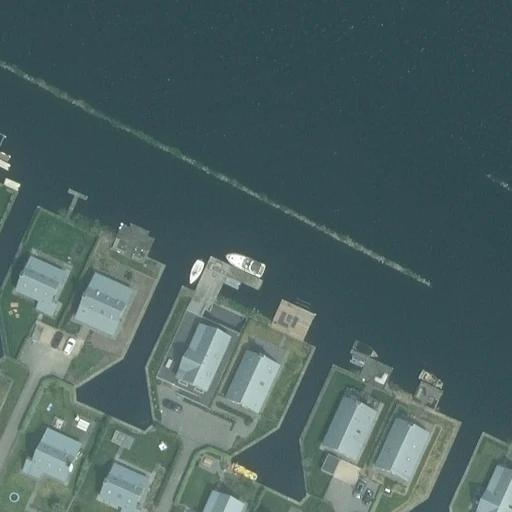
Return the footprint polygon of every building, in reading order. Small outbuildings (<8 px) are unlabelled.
[(21,281),(17,291),(40,302),(37,308),(52,315),(57,305),(51,303),(61,282),(28,267),(24,277),(22,276),(20,281),(21,281)] [(84,303),(76,319),(113,336),(127,305),(90,288),(86,298),(85,297),(82,302),(84,303)] [(189,353),(177,380),(206,393),(226,347),(204,337),(195,355),(189,353)] [(248,354),(226,400),(257,414),(278,368),(265,362),(266,361),(261,358),(260,360),(248,354)] [(345,400),(323,447),(354,461),(375,414),(345,400)] [(397,422),(376,468),(406,482),(427,436),(397,422)] [(28,461),(24,471),(39,478),(41,471),(65,482),(69,472),(70,472),(72,468),(71,467),(76,457),(43,442),(33,463),(28,461)] [(328,457),(322,471),(333,477),(340,462),(328,457)] [(105,488),(100,498),(123,509),(121,511),(140,511),(135,509),(145,488),(112,473),(107,483),(106,483),(104,488),(105,488)] [(511,511),(511,483),(501,479),(493,497),(485,494),(484,496),(486,497),(479,511),(478,511),(477,511),(511,511)] [(235,511),(217,503),(212,511),(235,511)]
